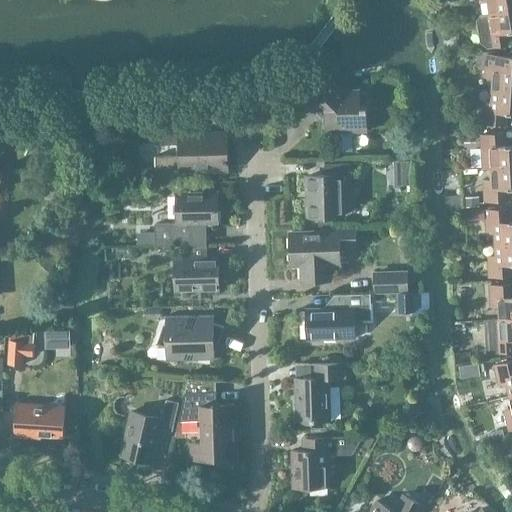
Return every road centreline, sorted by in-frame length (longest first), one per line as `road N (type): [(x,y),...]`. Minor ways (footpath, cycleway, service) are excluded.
road 1 (residential): [(254,511),(261,492),(254,148)]
road 2 (residential): [(133,511),(0,489)]
